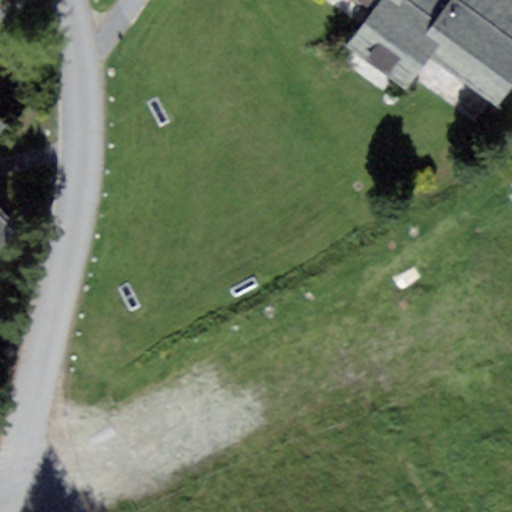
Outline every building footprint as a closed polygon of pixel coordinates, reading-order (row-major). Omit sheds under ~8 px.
[(391,0),(384,10),(360,47),(418,86),(475,0),(391,0)] [(369,0),(384,10),(391,0),(369,0)] [(511,102),(511,0),(481,0),(442,58),(511,104),(511,102)] [(0,149),(21,130),(0,107),(0,149)] [(0,266),(34,235),(0,198),(0,266)]
